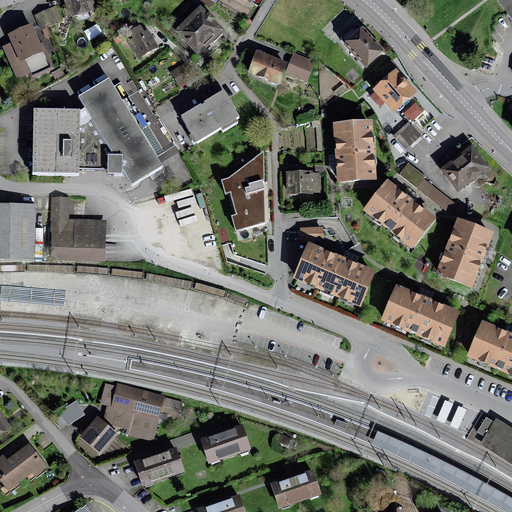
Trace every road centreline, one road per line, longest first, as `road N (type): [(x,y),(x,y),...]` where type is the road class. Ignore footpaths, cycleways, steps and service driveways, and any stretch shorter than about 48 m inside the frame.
road 1 (residential): [(280,300),(278,133),(227,70),(268,0)]
road 2 (residential): [(0,175),(23,190),(117,199),(142,253),(280,300)]
road 3 (primary): [(366,0),(465,102)]
road 4 (residential): [(90,475),(0,379)]
